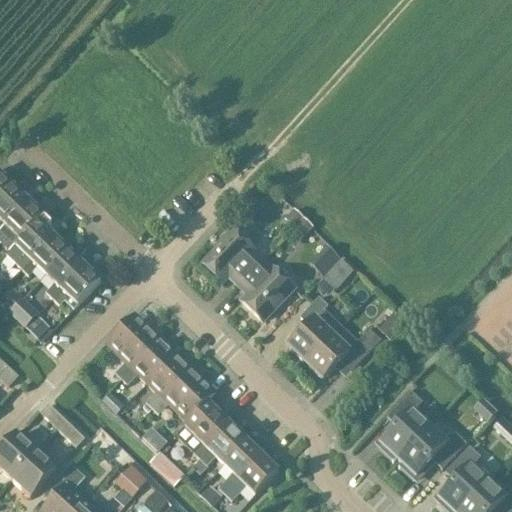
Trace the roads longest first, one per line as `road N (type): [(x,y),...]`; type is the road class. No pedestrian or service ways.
road 1 (residential): [(357,511),(317,467),(314,435),(153,273)]
road 2 (residential): [(0,437),(153,273)]
road 3 (track): [(254,164),(406,0)]
road 4 (residential): [(153,273),(21,144)]
road 5 (residential): [(153,273),(254,164)]
